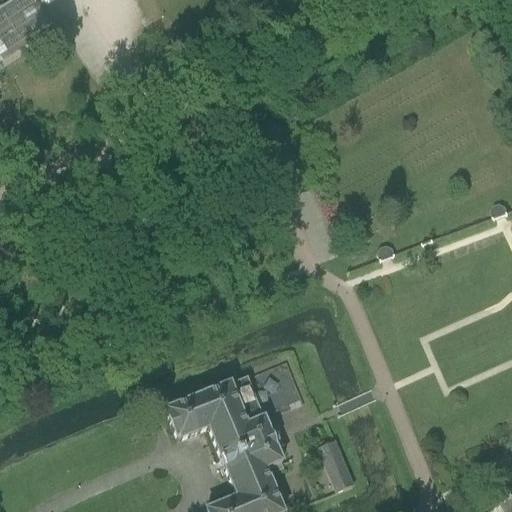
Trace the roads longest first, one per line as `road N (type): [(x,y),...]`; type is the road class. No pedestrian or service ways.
road 1 (residential): [(432,510),(344,288),(309,265),(225,85),(150,121)]
road 2 (track): [(225,85),(396,0)]
road 3 (residential): [(150,121),(0,196)]
road 4 (residential): [(99,0),(150,121)]
